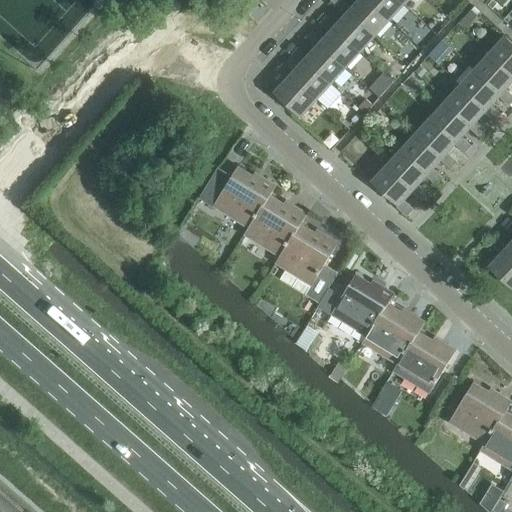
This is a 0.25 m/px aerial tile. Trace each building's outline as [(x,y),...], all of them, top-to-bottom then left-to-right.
[(351,9),(342,0),(335,7),(345,16),(337,25),(334,28),(361,52),(375,37),(349,12),(351,9)] [(358,0),(359,0),(351,9),(349,12),(375,37),(390,21),(367,0),(358,0)] [(367,0),(390,21),(405,5),(399,0),(367,0)] [(337,25),(327,16),(320,23),(330,32),(322,41),(320,44),(346,68),(361,52),(334,28),(337,25)] [(322,41),(313,32),(306,39),(316,48),(308,57),(305,60),(332,84),(346,68),(320,44),(322,41)] [(511,43),(505,37),(490,54),(511,74),(511,43)] [(308,57),(298,48),(291,55),(301,64),(293,72),(290,76),(317,100),(332,84),(305,60),(308,57)] [(511,74),(490,54),(475,70),(502,94),(499,97),(509,106),(511,102),(511,95),(506,90),(511,82),(511,74)] [(293,72),(284,64),(277,71),(287,80),(275,92),(302,117),(317,100),(290,76),(293,72)] [(420,66),(415,72),(421,78),(426,72),(420,66)] [(502,94),(475,70),(461,85),(487,110),(484,113),(494,122),(501,114),(491,106),(499,97),(502,94)] [(487,110),(461,85),(446,101),(473,126),(470,129),(480,138),(486,130),(477,121),(484,113),(487,110)] [(366,100),(358,108),(365,114),(372,106),(366,100)] [(473,126),(446,101),(432,117),(458,142),(455,145),(465,153),(472,146),(462,137),(470,129),(473,126)] [(357,114),(351,120),(355,124),(361,118),(357,114)] [(458,142),(432,117),(417,133),(444,157),(441,160),(451,169),(457,162),(448,153),(455,145),(458,142)] [(444,157),(417,133),(402,149),(429,173),(426,176),(436,185),(443,178),(433,169),(441,160),(444,157)] [(472,146),(465,153),(470,158),(478,149),(473,144),(472,146)] [(429,173),(402,149),(388,165),(415,189),(412,192),(421,201),(428,194),(419,185),(426,176),(429,173)] [(388,165),(373,181),(399,206),(397,208),(407,217),(414,210),(404,201),(412,192),(415,189),(388,165)] [(218,169),(200,198),(214,207),(249,229),(270,196),(277,186),(262,177),(260,180),(253,176),(238,167),(232,177),(218,169)] [(249,229),(245,235),(280,257),(301,224),(307,214),(293,205),(291,209),(270,196),(249,229)] [(511,221),(506,216),(500,223),(506,229),(511,222),(511,221)] [(280,257),(275,264),(285,270),(280,279),(320,304),(328,290),(338,273),(325,265),(338,242),(324,234),(322,237),(301,224),(280,257)] [(498,238),(492,245),(501,254),(490,266),(511,286),(511,256),(505,250),(508,247),(498,238)] [(320,304),(318,307),(367,336),(367,337),(388,304),(394,294),(380,285),(378,288),(356,275),(342,298),(328,290),(320,304)] [(367,336),(362,343),(398,365),(419,332),(425,322),(411,313),(409,316),(388,304),(367,337),(367,336)] [(398,365),(393,372),(430,394),(456,350),(442,341),(440,345),(419,332),(398,365)] [(333,372),(330,377),(338,382),(340,378),(348,365),(340,360),(333,372)] [(473,383),(449,423),(484,444),(484,445),(505,411),(505,412),(511,401),(497,393),(495,396),(473,383)] [(379,398),(373,408),(387,416),(393,406),(379,398)] [(484,444),(480,451),(511,470),(511,415),(505,412),(505,411),(484,445),(484,444)]
